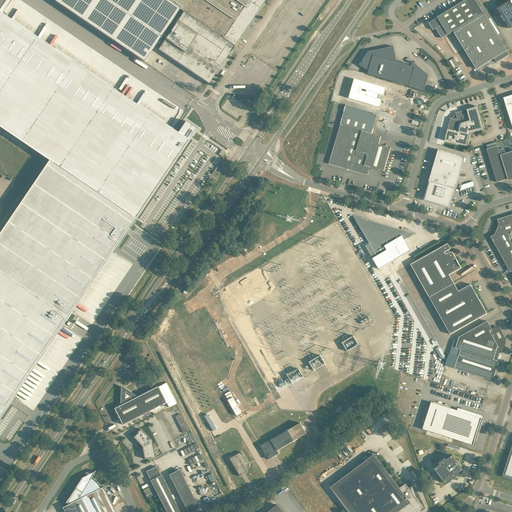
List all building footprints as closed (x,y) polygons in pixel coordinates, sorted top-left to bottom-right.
[(55,0),(55,1),(144,62),(180,9),(184,11),(180,16),(181,17),(158,49),(209,84),(230,52),(231,52),(235,46),(234,46),(240,38),(238,37),(249,21),(217,0),(55,0)] [(217,0),(249,21),(263,0),(265,1),(265,0),(217,0)] [(442,25),(436,28),(442,38),(448,34),(448,35),(453,31),(464,49),(470,59),(476,69),(480,66),(481,67),(494,58),(497,63),(505,58),(509,55),(506,51),(510,49),(504,38),(498,28),(492,18),(484,8),(477,0),(465,0),(437,17),(438,18),(442,25)] [(511,0),(509,3),(493,14),(505,36),(511,31),(511,0)] [(0,127),(49,160),(106,199),(135,218),(196,128),(186,121),(178,133),(129,100),(9,18),(0,12),(0,127)] [(377,50),(374,50),(374,52),(369,55),(367,54),(359,65),(368,71),(367,74),(424,90),(427,81),(426,81),(428,75),(417,66),(417,65),(412,61),(411,66),(396,62),(393,46),(387,47),(387,48),(377,50)] [(455,57),(449,60),(453,68),(459,65),(455,57)] [(354,79),(349,98),(376,106),(377,103),(380,104),(385,88),(354,79)] [(511,94),(503,98),(511,125),(511,94)] [(340,124),(372,134),(377,115),(347,106),(346,106),(341,124),(340,124)] [(450,118),(444,141),(467,146),(471,133),(484,129),(478,106),(455,113),(456,114),(457,120),(452,118),(450,118)] [(381,136),(372,134),(340,124),(340,125),(341,125),(330,163),(367,174),(369,167),(384,171),(391,148),(387,147),(388,145),(385,144),(385,146),(379,144),(381,136)] [(499,150),(498,145),(487,149),(488,149),(498,182),(508,179),(511,177),(511,151),(505,154),(504,149),(499,150)] [(453,189),(455,189),(465,157),(438,150),(429,182),(430,182),(426,198),(435,201),(434,202),(435,203),(438,204),(440,204),(439,204),(440,202),(449,205),(453,189)] [(49,160),(0,232),(0,417),(10,403),(116,246),(126,233),(124,231),(130,222),(132,223),(135,218),(106,199),(49,160)] [(462,190),(475,186),(473,181),(460,185),(462,190)] [(490,237),(510,272),(511,270),(511,243),(509,238),(511,231),(511,230),(511,214),(497,219),(499,224),(495,234),(490,237)] [(414,234),(353,216),(377,256),(387,250),(393,261),(411,250),(404,240),(414,234)] [(461,268),(452,252),(451,252),(448,250),(451,249),(448,243),(444,245),(441,247),(411,264),(432,302),(457,288),(449,275),(461,268)] [(458,291),(457,288),(432,302),(450,334),(487,313),(471,284),(458,291)] [(459,337),(456,348),(461,349),(497,361),(500,351),(502,352),(505,344),(505,342),(505,340),(505,338),(504,337),(499,328),(497,327),(492,330),(487,321),(459,337)] [(454,340),(449,354),(458,357),(456,365),(455,368),(491,380),(494,379),(494,376),(496,371),(498,363),(497,361),(461,349),(456,348),(459,337),(454,340)] [(446,358),(444,353),(440,346),(435,349),(441,359),(443,358),(444,359),(446,358)] [(313,370),(325,364),(321,355),(309,361),(313,370)] [(290,382),(303,377),(299,368),(286,374),(290,382)] [(284,379),(276,382),(278,390),(287,387),(284,379)] [(166,383),(158,387),(169,407),(176,403),(166,383)] [(158,387),(142,394),(136,397),(137,396),(121,386),(120,405),(121,404),(121,405),(114,408),(122,424),(166,403),(158,387)] [(395,412),(408,416),(414,400),(401,396),(395,412)] [(479,417),(431,402),(423,429),(473,445),(481,420),(479,417)] [(215,428),(206,413),(203,415),(212,430),(215,428)] [(183,420),(178,423),(182,431),(187,429),(183,420)] [(271,440),(265,443),(261,446),(265,454),(269,459),(277,455),(279,453),(277,450),(293,441),(307,433),(304,429),(301,423),(288,430),(271,440)] [(138,433),(133,437),(141,446),(142,447),(145,459),(150,458),(151,459),(156,457),(152,441),(141,429),(137,432),(138,433)] [(326,441),(322,436),(316,441),(320,446),(326,441)] [(240,476),(241,475),(247,472),(245,469),(250,466),(241,452),(229,459),(240,476)] [(452,480),(458,475),(457,474),(463,469),(452,455),(447,459),(445,458),(439,463),(440,464),(434,469),(445,483),(451,479),(452,480)] [(274,473),(280,471),(274,459),(269,462),(274,473)] [(382,464),(338,497),(348,511),(358,511),(363,508),(366,511),(411,511),(411,510),(415,509),(417,511),(420,510),(424,508),(417,498),(413,493),(411,488),(409,488),(408,487),(406,484),(404,485),(400,488),(391,477),(382,464)] [(179,511),(156,466),(146,471),(166,511),(179,511)] [(186,511),(189,511),(198,508),(180,468),(169,473),(186,511)] [(115,511),(111,503),(103,487),(104,487),(104,486),(102,487),(100,484),(98,481),(92,476),(88,474),(82,478),(66,503),(65,503),(67,502),(68,505),(62,508),(63,508),(64,511),(115,511)]
